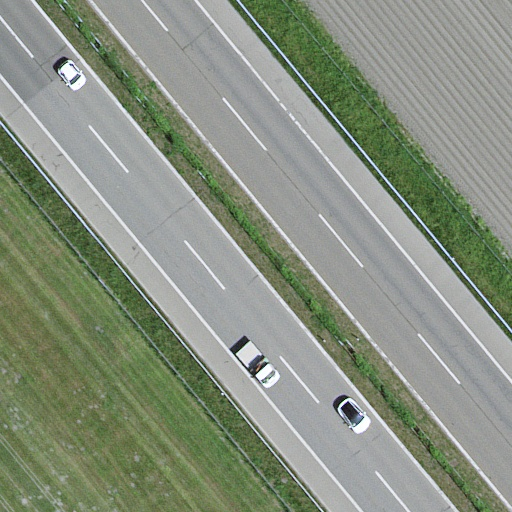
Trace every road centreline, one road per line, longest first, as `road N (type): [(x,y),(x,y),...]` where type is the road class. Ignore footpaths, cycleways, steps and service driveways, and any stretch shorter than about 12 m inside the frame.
road 1 (motorway): [(0,24),(406,511)]
road 2 (motorway): [(511,443),(143,0)]
